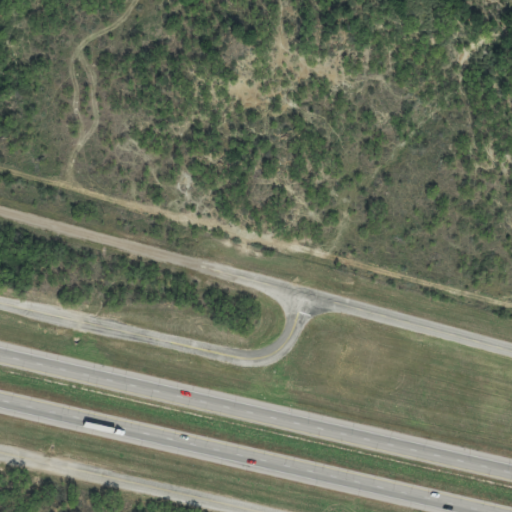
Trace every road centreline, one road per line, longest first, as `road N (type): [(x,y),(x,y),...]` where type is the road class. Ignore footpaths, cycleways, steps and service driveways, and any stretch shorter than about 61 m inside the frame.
road 1 (motorway): [(511,469),(0,353)]
road 2 (motorway): [(0,398),(498,511)]
road 3 (tertiary): [(306,307),(295,347),(258,362),(0,302)]
road 4 (residential): [(0,219),(306,307)]
road 5 (tertiary): [(231,511),(0,457)]
road 6 (tertiary): [(306,307),(511,357)]
